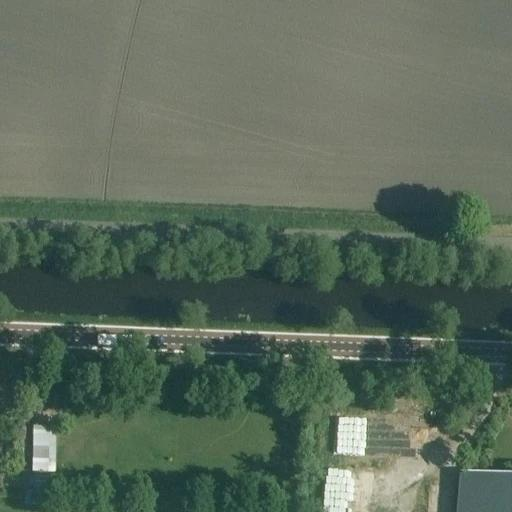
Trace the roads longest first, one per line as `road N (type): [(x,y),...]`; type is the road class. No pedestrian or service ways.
road 1 (tertiary): [(511,353),(0,334)]
road 2 (unclassified): [(511,246),(0,228)]
